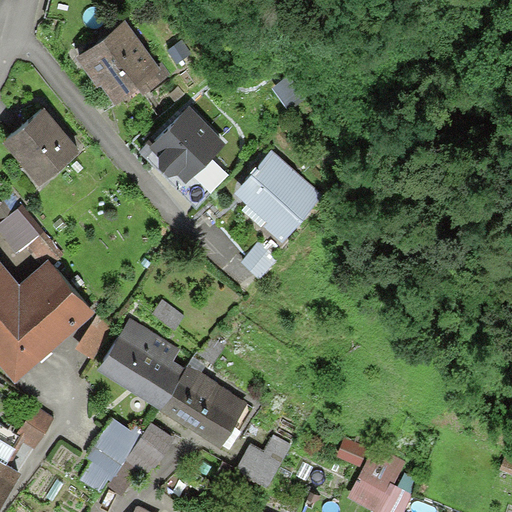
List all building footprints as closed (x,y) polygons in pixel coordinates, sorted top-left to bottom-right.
[(121,24),(82,54),(101,78),(104,75),(119,95),(138,80),(143,87),(160,73),(121,24)] [(226,138),(187,92),(151,123),(189,169),(226,138)] [(84,146),(46,93),(2,124),(40,178),(84,146)] [(318,195),(268,145),(236,177),(286,227),(318,195)] [(1,201),(0,201),(0,224),(35,274),(49,264),(60,256),(24,205),(11,215),(1,201)] [(278,257),(266,246),(249,262),(261,274),(278,257)] [(0,264),(0,353),(16,371),(87,309),(49,264),(35,274),(20,288),(0,264)] [(183,312),(164,294),(154,305),(173,323),(183,312)] [(119,332),(98,319),(80,349),(99,361),(96,365),(164,404),(186,369),(168,359),(174,348),(126,320),(119,332)] [(186,369),(164,404),(231,445),(253,410),(186,369)] [(54,413),(33,396),(9,426),(30,443),(54,413)] [(138,426),(114,409),(88,446),(92,449),(78,469),(115,494),(140,457),(150,464),(174,430),(148,412),(138,426)] [(264,440),(251,431),(234,458),(270,480),(296,437),(274,424),(264,440)] [(366,443),(342,431),(333,450),(357,461),(366,443)] [(0,483),(17,456),(0,445),(0,483)] [(401,461),(372,446),(352,486),(381,501),(401,461)] [(511,450),(505,448),(499,466),(511,470),(511,450)] [(283,511),(285,509),(254,496),(246,511),(283,511)]
